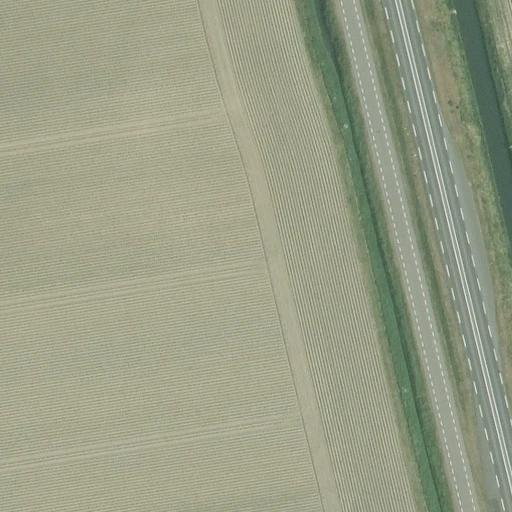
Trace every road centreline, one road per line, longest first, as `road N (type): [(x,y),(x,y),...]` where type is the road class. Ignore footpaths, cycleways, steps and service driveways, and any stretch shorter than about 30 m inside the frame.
road 1 (unclassified): [(468,511),(346,0)]
road 2 (primary): [(511,488),(396,0)]
